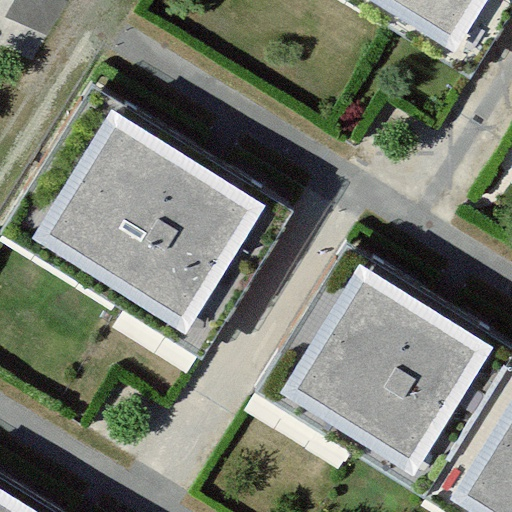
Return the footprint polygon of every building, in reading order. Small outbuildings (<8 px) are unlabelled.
[(500,0),(424,0),(480,34),(500,0)] [(290,194),(130,93),(45,226),(205,327),(290,194)] [(511,323),(511,320),(381,242),(303,370),(435,450),(511,323)] [(511,410),(471,474),(511,499),(511,410)] [(83,511),(0,461),(0,511),(83,511)]
